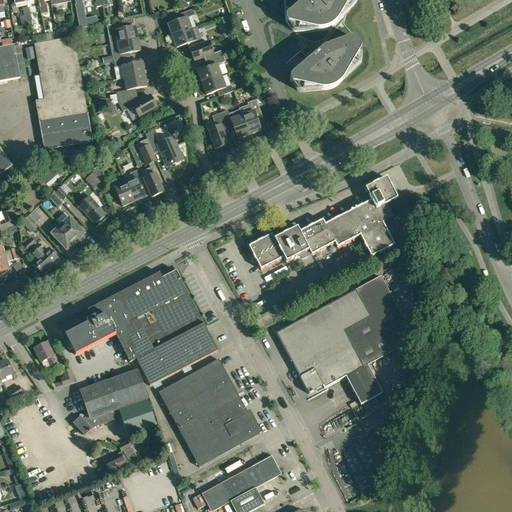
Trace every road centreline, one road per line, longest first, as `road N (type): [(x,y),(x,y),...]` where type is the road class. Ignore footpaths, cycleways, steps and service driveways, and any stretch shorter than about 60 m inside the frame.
road 1 (unclassified): [(338,511),(188,233)]
road 2 (tertiary): [(0,330),(188,233)]
road 3 (tertiary): [(315,166),(429,104)]
